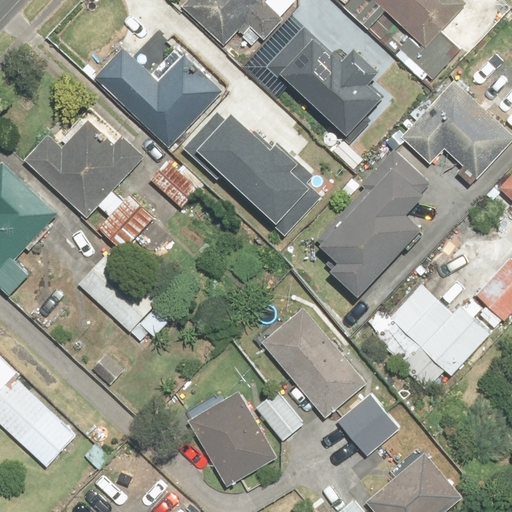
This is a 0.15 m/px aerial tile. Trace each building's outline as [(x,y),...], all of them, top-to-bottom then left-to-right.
[(189,0),(187,3),(229,44),(251,21),(269,37),(304,0),(189,0)] [(350,0),(377,22),(388,9),(413,31),(401,45),(440,78),(465,48),(447,33),(474,0),(350,0)] [(306,83),(359,136),(398,96),(379,78),(386,71),(361,45),(350,56),(315,22),(273,65),(299,91),(306,83)] [(181,47),(159,69),(132,42),(100,75),(171,144),(229,85),(216,72),(227,60),(201,35),(185,51),(181,47)] [(450,149),(476,177),(511,142),(511,124),(467,77),(409,133),(436,162),(450,149)] [(221,110),(191,142),(292,234),(331,192),(313,175),(318,170),(280,135),(273,141),(237,108),(228,117),(221,110)] [(56,129),(31,154),(94,216),(153,156),(130,132),(122,140),(96,114),(68,142),(56,129)] [(319,238),(371,291),(437,226),(418,208),(442,185),(400,142),(365,176),(373,184),(319,238)] [(174,153),(155,174),(191,206),(210,185),(174,153)] [(25,256),(68,216),(12,156),(0,167),(0,276),(15,292),(39,270),(25,256)] [(124,193),(109,207),(115,213),(105,223),(129,249),(145,234),(153,242),(170,226),(137,191),(129,199),(124,193)] [(114,247),(81,280),(144,343),(177,310),(114,247)] [(511,256),(481,290),(511,318),(511,256)] [(460,309),(431,280),(397,315),(457,374),(500,330),(469,300),(460,309)] [(309,298),(267,334),(334,412),(376,376),(309,298)] [(0,417),(46,466),(81,433),(0,346),(0,417)] [(286,388),(264,404),(287,438),(309,422),(286,388)] [(248,389),(197,415),(233,485),(284,459),(248,389)] [(376,391),(342,417),(371,455),(405,428),(376,391)] [(435,450),(375,497),(386,511),(444,511),(469,493),(435,450)] [(365,511),(355,500),(341,511),(365,511)]
